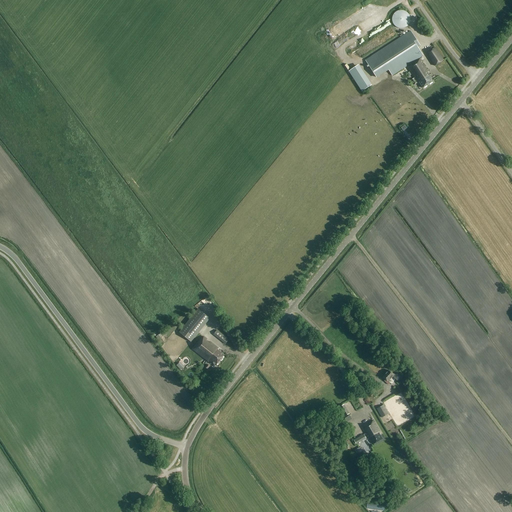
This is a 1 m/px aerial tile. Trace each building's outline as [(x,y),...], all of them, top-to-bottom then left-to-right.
[(392,18),(392,20),(393,23),(394,25),(396,27),(399,28),(401,29),(404,28),(407,27),(408,25),(410,23),(410,20),(410,17),(409,15),(408,13),(406,12),(404,11),(401,10),(399,11),(397,11),(395,13),(393,15),(392,18)] [(411,32),(366,60),(377,77),(388,69),(393,76),(407,66),(414,78),(411,80),(414,85),(417,83),(418,84),(419,82),(423,88),(432,82),(427,73),(428,72),(424,65),(423,66),(421,63),(422,63),(420,59),(412,64),(412,63),(423,56),(417,48),(420,46),(411,32)] [(428,56),(435,66),(444,60),(437,49),(437,50),(435,48),(428,53),(429,54),(428,56)] [(362,66),(352,70),(362,92),(371,88),(369,84),(368,85),(366,82),(362,84),(359,78),(364,76),(363,73),(365,72),(362,66)] [(179,332),(191,342),(210,319),(198,309),(179,332)] [(213,335),(225,344),(229,340),(217,330),(213,335)] [(209,343),(206,341),(207,340),(204,337),(193,350),(211,364),(212,363),(216,366),(224,356),(217,350),(218,349),(210,342),(209,343)] [(389,371),(383,377),(388,382),(392,377),(398,382),(402,378),(398,374),(396,375),(394,374),(393,375),(389,371)] [(377,409),(382,418),(388,414),(383,406),(377,409)] [(374,445),(383,439),(379,433),(380,432),(373,421),(362,427),(369,439),(370,438),(374,445)] [(356,444),(366,438),(364,435),(354,441),(356,444)]
